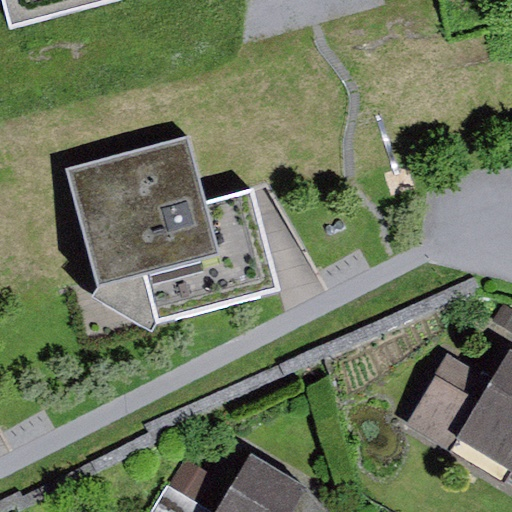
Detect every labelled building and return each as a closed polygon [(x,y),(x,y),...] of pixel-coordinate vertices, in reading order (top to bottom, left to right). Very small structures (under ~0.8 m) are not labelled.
[(0,0),(11,39),(157,0),(0,0)] [(189,147),(65,179),(98,304),(145,292),(157,340),(282,307),(254,201),(207,213),(189,147)] [(511,310),(505,306),(494,323),(511,334),(511,310)] [(511,357),(510,357),(496,381),(446,351),(399,430),(507,494),(511,485),(511,357)] [(214,481),(186,463),(168,492),(197,509),(214,481)] [(297,511),(306,498),(251,465),(221,511),(297,511)]
